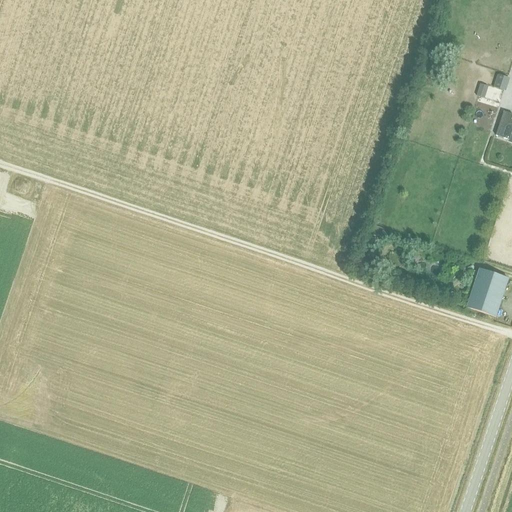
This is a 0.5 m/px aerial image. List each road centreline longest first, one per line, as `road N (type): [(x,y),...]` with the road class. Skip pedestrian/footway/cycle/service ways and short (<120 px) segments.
road 1 (track): [(511,332),(0,166)]
road 2 (secondary): [(465,511),(511,371)]
